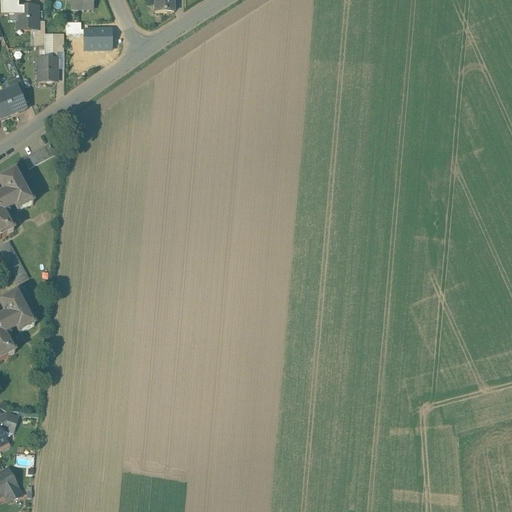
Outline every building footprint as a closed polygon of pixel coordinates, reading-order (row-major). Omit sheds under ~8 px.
[(92,0),(70,0),(71,11),(93,11),(92,0)] [(173,0),(154,0),(154,14),(173,14),(173,0)] [(34,9),(17,9),(17,31),(37,31),(37,29),(37,25),(37,15),(34,15),(34,9)] [(44,25),(37,25),(37,29),(37,31),(37,33),(34,33),(34,48),(44,47),(44,25)] [(81,25),(65,25),(65,33),(81,33),(81,25)] [(111,32),(84,32),(84,52),(98,52),(98,51),(111,51),(111,32)] [(63,36),(52,36),(52,60),(56,60),(56,54),(63,54),(63,36)] [(52,60),(38,60),(38,84),(54,84),(54,71),(56,71),(57,60),(56,60),(52,60)] [(25,93),(19,79),(7,84),(8,85),(11,84),(13,90),(16,89),(19,96),(25,93)] [(13,90),(4,95),(13,116),(26,111),(19,96),(16,89),(13,90)] [(13,116),(4,95),(0,96),(0,120),(0,122),(13,116)] [(49,146),(23,160),(28,170),(55,156),(49,146)] [(15,172),(0,180),(0,187),(1,190),(0,190),(0,239),(13,232),(2,212),(13,206),(17,213),(33,205),(15,172)] [(28,279),(8,243),(0,247),(0,251),(18,285),(28,279)] [(0,361),(15,354),(4,334),(14,328),(18,335),(34,327),(17,294),(0,303),(0,306),(3,311),(0,312),(0,361)] [(7,412),(0,416),(0,424),(10,419),(10,418),(7,412)] [(10,419),(0,424),(0,429),(1,432),(6,430),(13,434),(13,433),(13,432),(16,420),(18,420),(18,419),(10,418),(10,419)] [(0,453),(10,448),(1,432),(0,429),(0,453)] [(7,471),(0,475),(0,494),(5,492),(11,503),(21,498),(7,471)]
